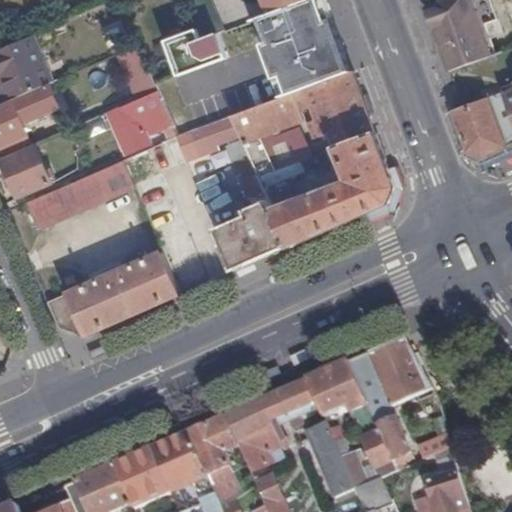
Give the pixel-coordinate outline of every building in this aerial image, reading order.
[(152,61),(203,43),(184,0),(147,0),(131,6),(152,61)] [(228,34),(213,0),(184,0),(203,43),(228,34)] [(318,0),(266,0),(272,15),(313,2),(318,0)] [(453,0),(430,9),(448,56),(494,38),(480,0),(453,0)] [(282,95),(341,74),(313,2),(272,15),(253,20),(282,95)] [(16,101),(52,85),(57,84),(37,37),(8,50),(0,53),(0,71),(1,73),(4,72),(16,101)] [(139,103),(161,93),(142,47),(119,56),(139,103)] [(0,86),(8,104),(16,101),(4,72),(1,73),(0,71),(0,86)] [(267,208),(283,246),(385,206),(392,189),(352,72),(341,74),(282,95),(232,115),(243,139),(245,143),(246,145),(308,122),(304,112),(316,107),(321,122),(311,126),(316,141),(326,138),(327,139),(329,145),(343,180),(267,208)] [(0,150),(31,137),(26,126),(63,110),(52,85),(16,101),(8,104),(0,108),(0,150)] [(139,103),(112,115),(130,157),(151,148),(140,121),(168,108),(165,100),(161,93),(139,103)] [(511,95),(510,97),(508,93),(467,109),(457,112),(472,154),(485,159),(488,158),(511,147),(511,95)] [(221,148),(243,139),(232,115),(181,140),(191,164),(222,152),(221,148)] [(167,147),(181,140),(178,133),(163,139),(167,147)] [(0,150),(0,151),(4,162),(36,148),(31,137),(0,150)] [(225,271),(283,246),(267,208),(266,190),(261,179),(246,145),(245,143),(229,150),(234,164),(239,162),(248,183),(245,184),(250,199),(258,208),(248,212),(251,218),(245,220),(243,214),(237,216),(240,223),(210,230),(225,271)] [(36,148),(4,162),(21,201),(54,187),(38,147),(36,148)] [(511,156),(511,147),(488,158),(490,161),(496,164),(511,156)] [(261,179),(266,190),(307,174),(303,163),(261,179)] [(41,233),(138,190),(126,164),(30,205),(41,233)] [(78,342),(184,296),(165,255),(50,305),(65,337),(78,342)] [(436,390),(409,339),(370,357),(393,408),(436,390)] [(353,365),(401,473),(407,471),(405,466),(417,461),(393,408),(370,357),(353,365)] [(383,481),(384,481),(401,473),(353,365),(310,383),(319,403),(328,424),(329,426),(333,423),(331,418),(350,410),(369,453),(372,459),(377,469),(378,469),(383,481)] [(241,448),(253,475),(274,466),(270,456),(289,447),(278,421),(287,417),(294,430),(305,426),(299,412),(319,403),(310,383),(228,419),(241,448)] [(224,511),(269,511),(268,509),(259,511),(242,511),(238,502),(242,491),(226,454),(241,448),(228,419),(205,429),(191,435),(224,511)] [(338,499),(357,491),(343,459),(336,442),(331,432),(329,426),(328,424),(309,432),(338,499)] [(336,442),(343,440),(338,429),(336,430),(331,432),(336,442)] [(224,511),(191,435),(155,451),(174,496),(175,497),(196,488),(205,509),(206,511),(224,511)] [(455,450),(454,446),(451,436),(421,449),(426,462),(441,456),(455,450)] [(343,459),(350,456),(343,440),(336,442),(343,459)] [(445,469),(459,464),(455,450),(441,456),(445,469)] [(174,496),(155,451),(119,467),(135,505),(138,511),(150,506),(146,499),(160,493),(163,500),(174,496)] [(357,491),(370,486),(356,454),(350,456),(343,459),(357,491)] [(118,511),(135,505),(119,467),(68,490),(74,504),(77,511),(118,511)] [(463,511),(473,509),(463,475),(431,485),(435,500),(421,504),(423,511),(463,511)] [(288,511),(274,478),(257,485),(268,509),(269,511),(288,511)] [(385,511),(397,507),(384,481),(383,481),(370,486),(357,491),(366,511),(385,511)] [(196,488),(175,497),(181,511),(198,511),(205,509),(196,488)] [(146,499),(150,506),(163,500),(160,493),(146,499)] [(20,511),(16,503),(0,509),(0,511),(20,511)]
